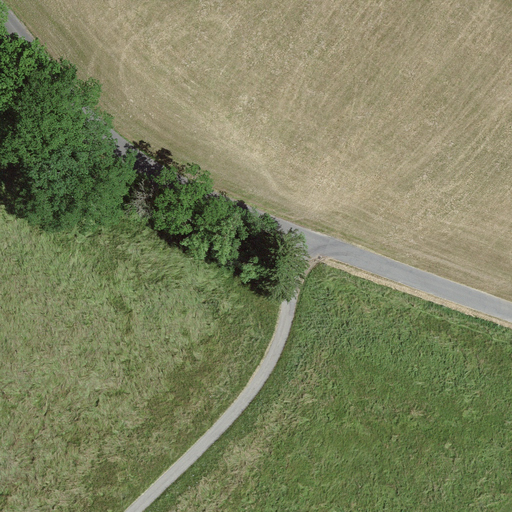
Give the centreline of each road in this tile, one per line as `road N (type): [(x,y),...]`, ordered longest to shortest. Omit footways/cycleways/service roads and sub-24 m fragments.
road 1 (unclassified): [(304,237),(105,140),(0,10)]
road 2 (unclassified): [(135,511),(264,372),(304,237)]
road 3 (unclassified): [(511,312),(304,237)]
